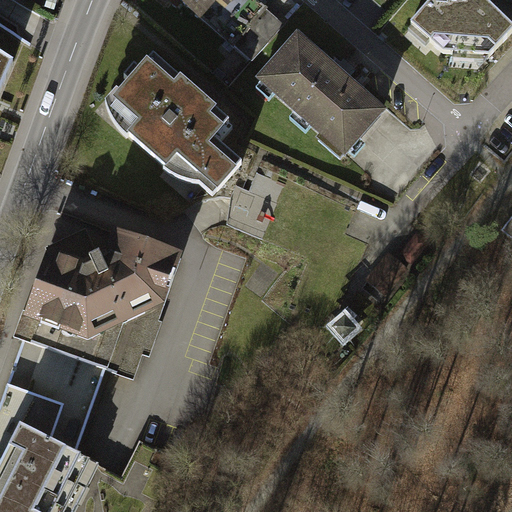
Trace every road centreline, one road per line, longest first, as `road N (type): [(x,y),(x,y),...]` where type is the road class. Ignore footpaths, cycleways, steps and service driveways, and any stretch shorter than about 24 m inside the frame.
road 1 (track): [(511,171),(251,511)]
road 2 (tertiary): [(0,256),(93,0)]
road 3 (residential): [(320,0),(469,130)]
